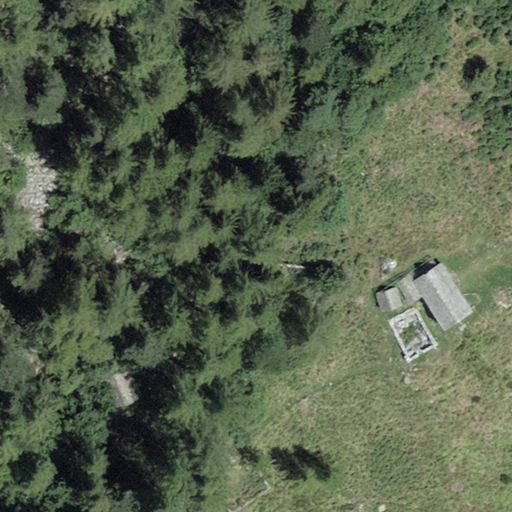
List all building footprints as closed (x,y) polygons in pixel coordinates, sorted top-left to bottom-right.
[(511,252),(497,231),(464,253),(497,301),(511,290),(511,252)] [(451,256),(425,264),(430,281),(456,274),(451,256)] [(419,277),(382,285),(386,304),(423,296),(419,277)] [(467,277),(441,293),(464,331),(491,315),(467,277)] [(221,511),(221,492),(176,494),(177,511),(221,511)]
